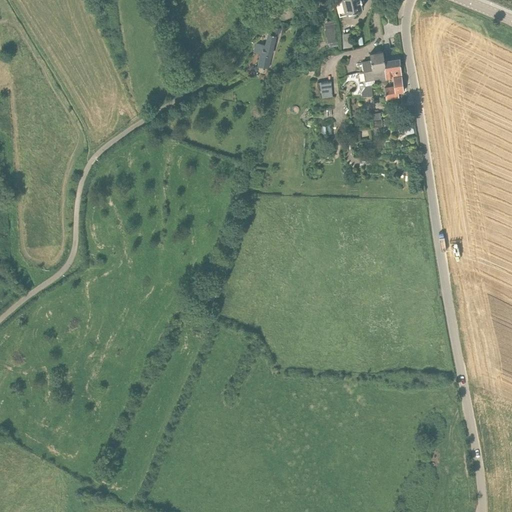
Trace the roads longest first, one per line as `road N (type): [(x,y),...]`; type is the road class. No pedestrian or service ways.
road 1 (unclassified): [(482,511),(406,45),(410,0)]
road 2 (unclassified): [(290,0),(218,72),(92,160)]
road 3 (unclassified): [(0,319),(66,267),(92,160)]
